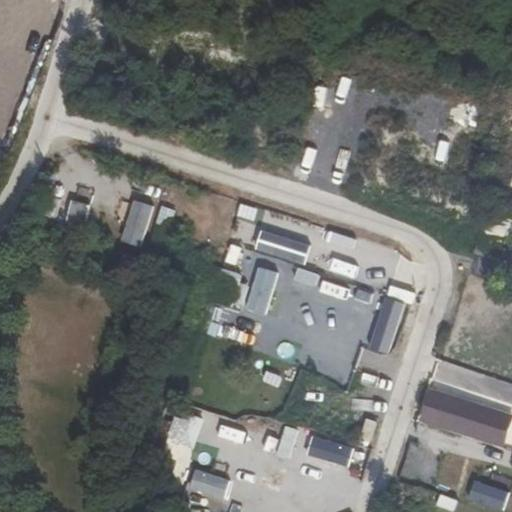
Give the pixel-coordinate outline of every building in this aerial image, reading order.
[(66,221),(84,227),(92,205),(73,198),(66,221)] [(134,200),(125,226),(144,232),(153,206),(134,200)] [(234,233),(250,237),(259,208),(243,203),(234,233)] [(177,209),(161,205),(148,248),(165,253),(177,209)] [(259,208),(250,237),(265,242),(274,213),(259,208)] [(487,224),(480,241),(502,250),(509,232),(487,224)] [(221,269),(211,298),(240,308),(250,278),(221,269)] [(261,281),(252,310),(280,319),(290,290),(261,281)] [(391,286),(388,297),(412,305),(416,294),(391,286)] [(511,415),(432,389),(421,421),(504,448),(511,422),(511,415)] [(174,425),(170,437),(193,445),(202,418),(189,414),(184,428),(174,425)] [(293,458),(302,429),(287,424),(278,453),(293,458)] [(360,461),(328,451),(323,467),(354,477),(360,461)] [(230,480),(195,470),(189,489),(224,499),(230,480)] [(508,493),(476,481),(469,499),(502,511),(508,493)]
